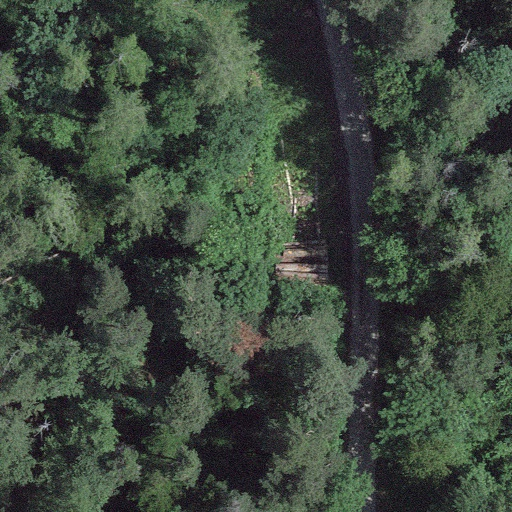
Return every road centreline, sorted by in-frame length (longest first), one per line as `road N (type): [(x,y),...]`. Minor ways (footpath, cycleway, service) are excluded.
road 1 (unclassified): [(368,511),(354,127),(327,0)]
road 2 (track): [(0,309),(360,216)]
